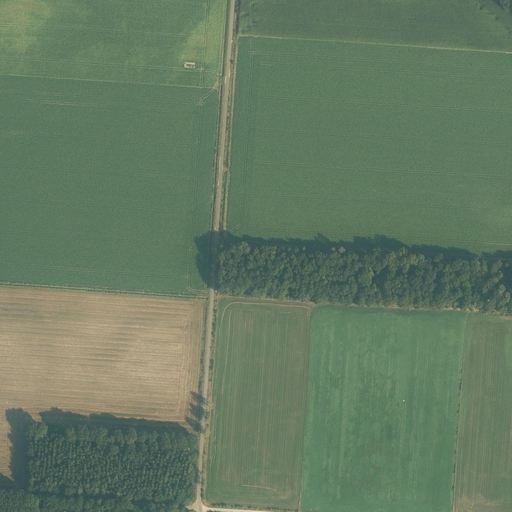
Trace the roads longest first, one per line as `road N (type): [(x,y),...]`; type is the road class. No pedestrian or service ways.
road 1 (unclassified): [(199,511),(231,0)]
road 2 (track): [(0,494),(255,511)]
